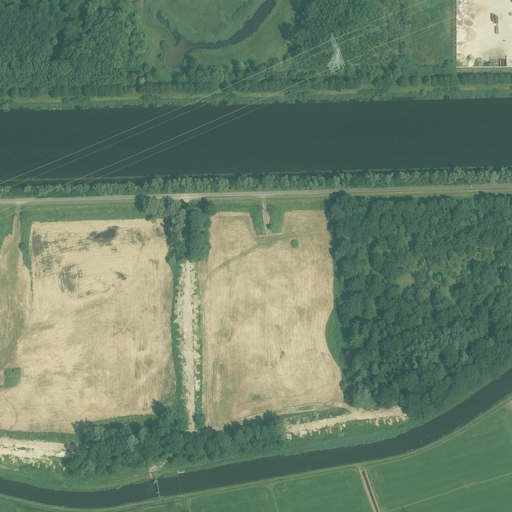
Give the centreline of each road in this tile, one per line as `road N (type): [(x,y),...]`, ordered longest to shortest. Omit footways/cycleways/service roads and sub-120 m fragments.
road 1 (unclassified): [(511,185),(0,200)]
road 2 (track): [(186,199),(191,410),(181,448),(155,471)]
